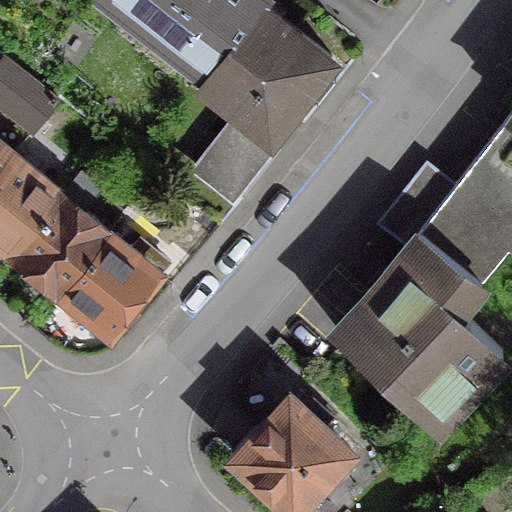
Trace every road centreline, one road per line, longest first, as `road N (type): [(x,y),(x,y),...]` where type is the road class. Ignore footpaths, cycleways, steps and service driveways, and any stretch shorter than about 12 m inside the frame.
road 1 (residential): [(98,447),(476,0)]
road 2 (residential): [(0,366),(98,447)]
